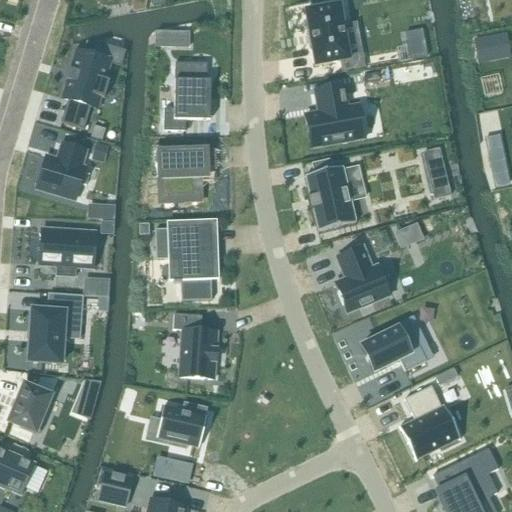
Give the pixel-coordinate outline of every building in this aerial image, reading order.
[(338,7),(304,14),(314,68),(339,63),(341,74),(363,70),(360,55),(347,57),(342,27),(338,7)] [(155,35),(154,35),(154,49),(156,49),(187,49),(187,35),(186,35),(155,35)] [(499,37),(474,42),(478,64),(508,59),(507,52),(502,53),(499,37)] [(423,45),(406,49),(409,62),(426,59),(423,45)] [(67,102),(60,125),(83,132),(89,109),(95,110),(98,99),(102,100),(107,83),(103,82),(109,63),(76,54),(70,73),(68,72),(66,82),(67,82),(62,101),(67,102)] [(163,111),(162,133),(184,134),(184,123),(184,120),(196,121),(197,97),(205,98),(206,83),(206,66),(174,65),(173,112),(163,111)] [(317,115),(304,118),(309,151),(363,141),(358,108),(346,110),(342,88),(314,93),(317,115)] [(93,128),(89,140),(101,143),(104,132),(93,128)] [(485,141),(483,141),(493,190),(494,190),(509,187),(498,138),(485,141)] [(43,156),(32,193),(74,205),(86,169),(82,168),(83,162),(86,152),(60,144),(55,160),(43,156)] [(94,145),(89,162),(102,166),(107,149),(94,145)] [(206,151),(177,153),(160,153),(162,206),(198,205),(197,178),(207,178),(206,151)] [(438,151),(422,155),(425,167),(441,163),(438,151)] [(317,175),(304,178),(304,179),(306,179),(310,198),(306,199),(309,212),(313,211),(319,232),(317,233),(317,234),(355,225),(354,224),(353,224),(348,203),(344,188),(340,173),(340,171),(342,170),(341,169),(317,175)] [(446,185),(430,189),(433,201),(449,197),(446,185)] [(105,208),(104,223),(105,223),(113,223),(113,208),(106,208),(105,208)] [(99,224),(98,237),(104,237),(112,238),(112,225),(105,225),(99,224)] [(148,226),(138,226),(138,237),(148,236),(148,226)] [(415,226),(392,236),(396,244),(419,234),(415,226)] [(166,232),(154,232),(155,261),(167,260),(168,284),(179,283),(180,303),(212,302),(211,282),(209,228),(166,230),(166,232)] [(39,230),(36,269),(55,271),(54,280),(63,280),(74,281),(74,272),(93,273),(95,234),(64,232),(39,230)] [(338,284),(334,286),(345,315),(349,314),(388,298),(376,269),(370,271),(365,259),(361,249),(340,258),(335,260),(339,268),(344,281),(338,284)] [(82,285),(81,299),(97,300),(100,300),(107,301),(108,283),(101,282),(94,282),(94,286),(82,285)] [(30,311),(26,364),(60,367),(62,339),(63,340),(78,341),(79,341),(80,314),(81,299),(80,299),(49,297),(48,297),(47,313),(30,311)] [(97,300),(96,315),(99,315),(106,315),(107,301),(100,300),(97,300)] [(171,330),(171,333),(179,333),(179,336),(178,356),(177,373),(176,381),(207,383),(213,383),(216,333),(199,332),(200,319),(172,317),(171,330)] [(406,325),(358,348),(371,375),(397,363),(403,374),(425,364),(406,325)] [(450,369),(434,376),(438,384),(454,376),(450,369)] [(83,383),(70,415),(84,422),(89,424),(99,385),(93,384),(83,383)] [(12,411),(7,424),(34,436),(36,433),(39,435),(47,415),(44,413),(50,398),(22,386),(17,400),(16,400),(12,411)] [(399,429),(398,429),(415,464),(416,463),(415,462),(457,442),(458,443),(459,442),(442,408),(441,408),(441,409),(440,410),(430,389),(403,402),(411,417),(413,416),(416,422),(413,423),(399,430),(399,429)] [(161,421),(157,439),(181,445),(186,446),(198,449),(204,418),(194,415),(195,409),(187,407),(185,414),(163,409),(161,421)] [(0,491),(3,492),(19,500),(23,490),(36,496),(46,474),(33,468),(34,467),(0,450),(0,491)] [(436,492),(433,493),(442,511),(476,511),(474,506),(495,496),(485,477),(495,472),(484,452),(429,480),(436,492)] [(156,459),(152,478),(187,486),(192,467),(156,459)] [(99,487),(95,505),(124,511),(132,478),(104,472),(102,471),(99,487)] [(146,511),(184,511),(149,502),(146,511)]
